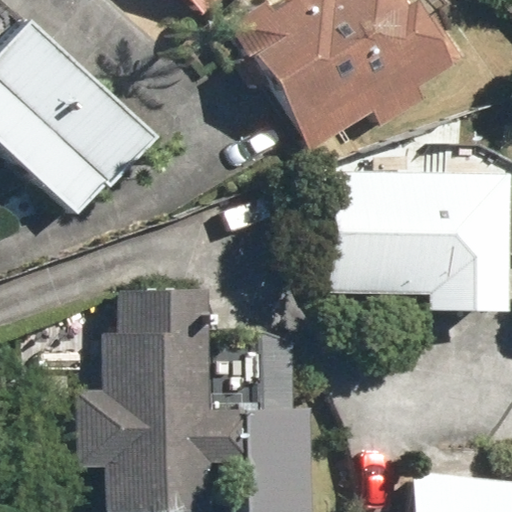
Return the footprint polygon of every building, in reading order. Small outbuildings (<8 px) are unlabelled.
[(403,78),(446,48),(412,0),(255,0),(225,21),(307,138),(373,93),(384,108),(411,90),(403,78)] [(153,126),(23,11),(0,37),(0,138),(80,209),(153,126)] [(422,307),(498,311),(502,252),(511,252),(511,171),(338,162),(331,285),(423,290),(422,307)] [(236,378),(206,377),(209,284),(106,281),(103,383),(81,382),(79,456),(101,457),(100,502),(203,505),(204,451),(234,452),(236,378)] [(309,511),(317,401),(249,397),(242,511),(309,511)] [(511,511),(511,471),(511,475),(410,469),(406,511),(511,511)]
